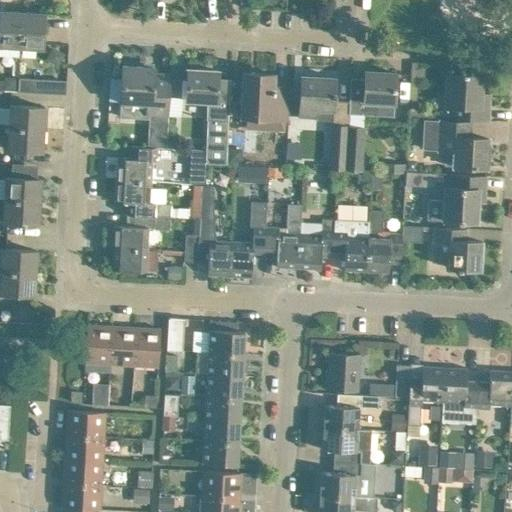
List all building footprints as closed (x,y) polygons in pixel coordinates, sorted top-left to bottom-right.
[(0,10),(0,45),(20,47),(22,12),(0,10)] [(22,12),(20,47),(42,48),(44,13),(22,12)] [(110,78),(109,101),(120,101),(120,118),(145,120),(145,113),(149,113),(167,114),(168,96),(169,79),(169,74),(154,73),(155,67),(122,65),(122,79),(110,78)] [(206,118),(207,118),(206,151),(206,162),(225,163),(230,79),(217,78),(218,71),(187,69),(186,99),(207,100),(206,118)] [(350,78),(349,101),(349,113),(364,114),(393,116),(394,102),(395,73),(365,71),(365,79),(350,78)] [(242,72),(240,114),(287,117),(288,87),(274,86),(274,74),(242,72)] [(448,117),(468,118),(488,119),(489,101),(481,101),(482,75),(446,73),(444,104),(449,105),(448,117)] [(299,103),(298,115),(316,116),(316,119),(333,120),(334,100),(335,78),(301,76),(300,95),(299,103)] [(18,91),(18,77),(15,77),(7,77),(3,80),(3,91),(18,91)] [(18,77),(18,91),(41,93),(54,94),(55,79),(42,79),(18,77)] [(169,79),(168,96),(180,97),(181,79),(169,79)] [(330,123),(328,168),(345,170),(348,124),(349,113),(349,101),(334,100),(333,120),(333,123),(330,123)] [(8,125),(44,127),(45,107),(9,105),(8,125)] [(465,124),(468,124),(468,123),(424,121),(422,149),(437,150),(436,152),(445,152),(444,164),(486,167),(488,138),(464,137),(465,124)] [(348,124),(345,170),(359,171),(361,171),(364,125),(362,125),(348,124)] [(6,149),(42,151),(44,127),(8,125),(6,149)] [(117,157),(116,178),(149,180),(150,159),(155,159),(155,147),(130,146),(130,158),(117,157)] [(228,148),(227,160),(240,161),(240,148),(228,148)] [(190,169),(190,183),(205,184),(206,162),(206,151),(197,150),(196,169),(190,169)] [(381,162),(381,172),(382,172),(405,173),(405,163),(381,162)] [(266,167),(256,167),(255,182),(266,182),(266,167)] [(282,168),(268,167),(268,176),(282,177),(282,168)] [(363,171),(362,183),(371,183),(371,171),(363,171)] [(371,183),(370,189),(381,189),(382,172),(381,172),(371,171),(371,183)] [(406,171),(405,185),(415,186),(416,172),(406,171)] [(443,199),(427,198),(426,218),(457,220),(457,222),(462,222),(462,220),(476,221),(478,194),(484,195),(485,175),(451,173),(450,185),(444,185),(443,199)] [(4,196),(40,198),(41,178),(5,176),(4,196)] [(127,202),(127,212),(171,214),(171,202),(148,201),(149,180),(116,178),(115,201),(127,202)] [(228,276),(230,238),(215,238),(213,184),(202,184),(199,236),(197,262),(208,262),(207,275),(228,276)] [(24,222),(38,223),(40,198),(4,196),(2,221),(20,222),(20,224),(24,224),(24,222)] [(253,240),(230,238),(228,276),(251,277),(253,253),(264,253),(266,225),(267,201),(251,201),(250,225),(253,225),(253,240)] [(276,266),(297,267),(299,233),(300,221),(301,221),(302,204),(288,203),(286,231),(279,231),(279,225),(266,225),(264,253),(276,254),(276,266)] [(400,260),(401,241),(402,231),(389,231),(389,239),(378,239),(378,232),(382,232),(383,210),(369,210),(368,220),(369,220),(366,271),(388,272),(388,260),(400,260)] [(113,245),(147,247),(148,226),(170,227),(171,214),(127,212),(126,226),(114,225),(113,245)] [(333,257),(334,219),(322,218),(321,235),(299,233),(297,267),(320,269),(320,256),(333,257)] [(368,220),(334,219),(333,257),(344,258),(344,270),(366,271),(369,220),(368,220)] [(423,225),(402,224),(402,231),(401,241),(422,241),(423,225)] [(480,269),(481,241),(466,240),(466,228),(434,227),(433,255),(449,255),(448,267),(480,269)] [(197,262),(199,236),(185,236),(184,261),(197,262)] [(146,271),(147,247),(113,245),(111,269),(146,271)] [(0,265),(0,269),(35,271),(37,250),(1,248),(0,265)] [(168,278),(180,278),(181,267),(168,266),(168,278)] [(0,293),(14,294),(34,295),(35,271),(0,269),(0,293)] [(167,349),(183,350),(184,318),(168,317),(167,349)] [(85,362),(109,364),(111,326),(87,324),(85,362)] [(135,327),(111,326),(109,364),(133,365),(135,327)] [(160,328),(135,327),(133,365),(158,366),(160,328)] [(208,353),(243,354),(244,331),(209,329),(208,353)] [(325,376),(325,388),(357,390),(359,354),(329,352),(328,377),(325,376)] [(207,374),(242,376),(243,354),(208,353),(207,374)] [(177,355),(166,355),(165,372),(168,372),(177,372),(177,357),(177,355)] [(408,397),(409,377),(410,365),(396,364),(395,396),(408,397)] [(409,377),(408,397),(407,424),(419,425),(421,405),(421,401),(442,402),(444,367),(422,366),(421,378),(409,377)] [(466,368),(444,367),(442,402),(441,421),(476,422),(476,409),(478,381),(466,380),(466,368)] [(476,409),(489,410),(490,404),(510,405),(511,376),(511,370),(490,369),(489,382),(478,381),(476,409)] [(206,396),(240,398),(242,376),(207,374),(206,396)] [(194,375),(180,375),(180,377),(179,393),(193,393),(194,375)] [(165,389),(178,389),(179,377),(165,376),(165,389)] [(92,385),(91,404),(108,404),(108,385),(108,383),(92,383),(92,385)] [(81,402),(81,391),(71,391),(70,401),(81,402)] [(178,394),(165,393),(163,413),(177,414),(178,394)] [(324,404),(323,427),(359,429),(360,408),(377,409),(378,395),(337,393),(336,405),(324,404)] [(204,418),(239,420),(240,398),(206,396),(204,418)] [(0,438),(8,439),(10,405),(0,403),(0,438)] [(104,436),(105,412),(67,410),(66,434),(104,436)] [(203,440),(238,442),(239,420),(204,418),(203,440)] [(402,447),(401,420),(384,421),(384,447),(402,447)] [(361,463),(369,463),(371,430),(359,429),(323,427),(321,449),(334,449),(333,461),(361,463)] [(134,444),(152,445),(153,433),(135,432),(134,444)] [(64,458),(102,460),(104,436),(66,434),(64,458)] [(202,462),(237,464),(238,442),(203,440),(202,462)] [(172,450),(162,449),(161,458),(171,459),(172,450)] [(455,467),(473,468),(473,454),(473,452),(455,451),(455,467)] [(413,467),(412,454),(388,455),(388,468),(413,467)] [(63,483),(101,485),(102,460),(64,458),(63,483)] [(319,494),(368,496),(373,497),(375,463),(369,463),(361,463),(333,461),(332,472),(320,471),(319,494)] [(437,481),(438,467),(424,466),(423,482),(437,483),(437,481)] [(452,482),(453,467),(438,467),(437,481),(452,482)] [(202,470),(201,495),(239,497),(240,472),(202,470)] [(472,482),(471,502),(478,502),(479,483),(472,482)] [(62,507),(82,508),(100,509),(101,485),(63,483),(62,507)] [(353,511),(353,510),(376,511),(376,497),(373,497),(368,496),(319,494),(317,511),(353,511)] [(238,511),(239,497),(201,495),(199,511),(238,511)] [(158,496),(158,510),(169,510),(173,511),(174,497),(170,496),(158,496)] [(393,511),(402,511),(402,500),(391,500),(391,508),(393,511)]
